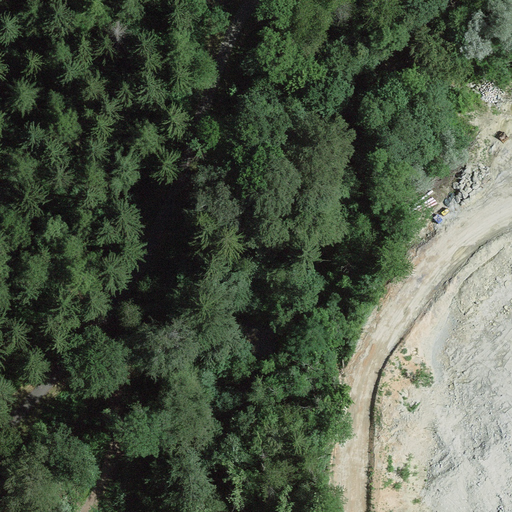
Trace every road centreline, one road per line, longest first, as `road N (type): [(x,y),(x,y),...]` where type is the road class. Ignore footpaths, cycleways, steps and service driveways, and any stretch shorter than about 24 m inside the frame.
road 1 (track): [(252,0),(164,217),(118,297)]
road 2 (track): [(118,297),(0,446)]
